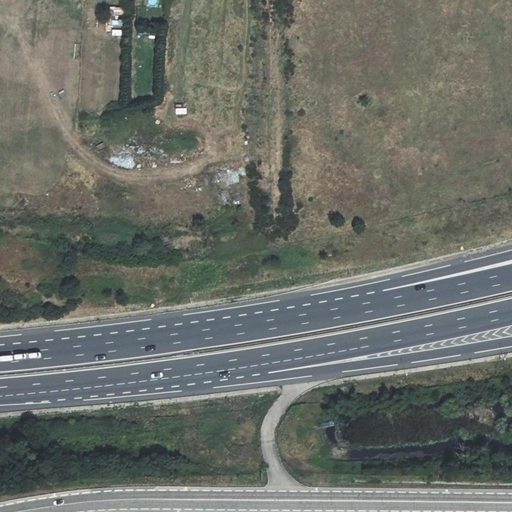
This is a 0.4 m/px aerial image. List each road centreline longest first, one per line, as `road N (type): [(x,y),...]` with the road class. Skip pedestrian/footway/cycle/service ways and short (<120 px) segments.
road 1 (tertiary): [(17,511),(163,498),(511,502)]
road 2 (motorway): [(387,304),(181,339),(0,358)]
road 3 (motorway): [(257,360),(278,376),(511,341)]
road 4 (motorway): [(0,392),(257,360)]
road 5 (motorway): [(257,360),(511,312)]
road 6 (motorway): [(511,254),(398,282),(387,304)]
road 7 (motorway): [(511,277),(387,304)]
